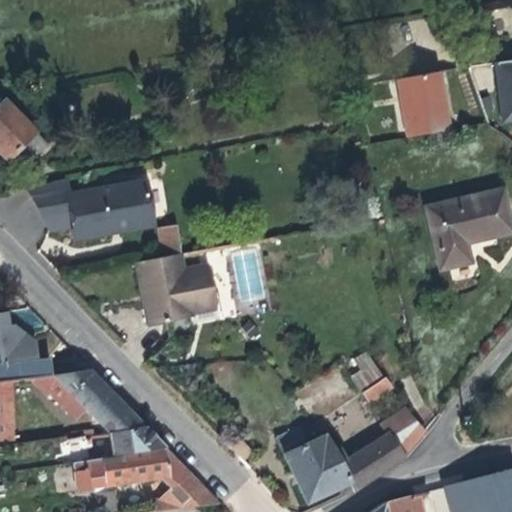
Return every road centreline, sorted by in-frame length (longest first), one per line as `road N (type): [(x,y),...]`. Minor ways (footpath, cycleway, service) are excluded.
road 1 (tertiary): [(280,511),(0,227)]
road 2 (residential): [(511,344),(450,413),(429,470)]
